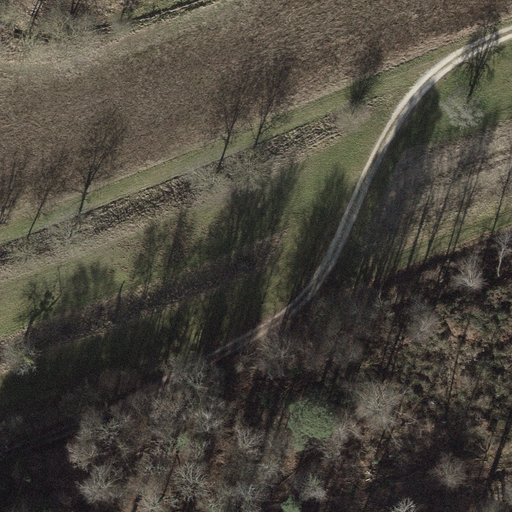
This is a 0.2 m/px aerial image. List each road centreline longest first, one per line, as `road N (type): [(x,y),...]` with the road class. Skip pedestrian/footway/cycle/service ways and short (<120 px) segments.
road 1 (track): [(0,456),(270,337),(326,277),(421,91),(469,54),(511,37)]
road 2 (track): [(296,511),(388,498),(511,463)]
